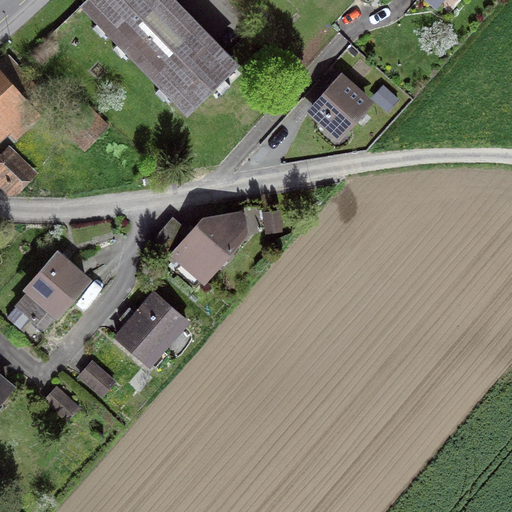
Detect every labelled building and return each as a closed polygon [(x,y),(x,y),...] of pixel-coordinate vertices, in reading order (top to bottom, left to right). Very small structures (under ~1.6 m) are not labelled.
[(241,59),(182,0),(78,0),(96,18),(91,24),(101,34),(107,29),(117,39),(110,46),(119,55),(126,49),(159,82),(152,88),(163,99),(170,93),(188,111),(215,83),(222,90),(232,81),(225,74),(241,59)] [(342,63),(351,70),(360,60),(351,52),(342,63)] [(50,114),(10,64),(0,72),(0,128),(3,125),(17,142),(50,114)] [(342,69),(306,108),(322,122),(318,126),(332,138),(335,135),(337,137),(373,99),(342,69)] [(93,106),(77,122),(96,142),(112,126),(93,106)] [(9,149),(0,158),(0,177),(13,191),(32,172),(9,149)] [(186,226),(172,214),(155,233),(155,247),(193,284),(198,278),(203,283),(249,231),(246,212),(240,208),(203,212),(196,220),(193,218),(186,226)] [(265,233),(283,230),(280,209),(262,211),(265,233)] [(93,283),(57,253),(24,293),(59,323),(93,283)] [(190,320),(154,288),(113,334),(150,366),(152,363),(156,367),(169,353),(164,349),(168,345),(178,353),(186,343),(177,335),(190,320)] [(116,384),(92,363),(77,381),(102,401),(116,384)] [(0,410),(18,391),(0,375),(0,410)] [(79,406),(56,388),(44,404),(67,422),(79,406)]
